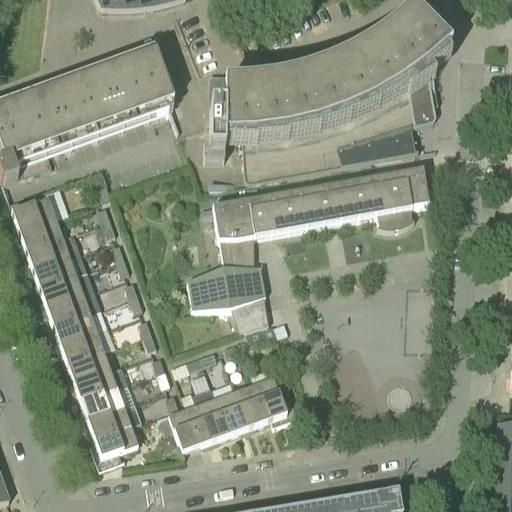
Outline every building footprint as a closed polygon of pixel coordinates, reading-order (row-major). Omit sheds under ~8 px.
[(91,0),(99,17),(109,18),(119,18),(129,18),(139,17),(147,16),(156,14),(166,12),(175,9),(179,8),(184,6),(181,0),(91,0)] [(437,111),(432,86),(429,81),(448,65),(443,60),(449,55),(410,16),(401,25),(390,34),(380,42),(370,49),(358,57),(347,62),(335,69),(324,73),(309,79),(300,82),(286,85),(276,87),(261,90),(249,91),(235,92),(224,92),(224,96),(224,103),(209,102),(208,133),(208,151),(202,151),(202,168),(222,168),(223,144),(240,145),(243,187),(244,189),(246,190),(248,191),(249,191),(416,161),(435,157),(434,156),(416,159),(413,159),(409,136),(430,129),(431,129),(431,128),(432,128),(432,127),(433,127),(433,126),(433,125),(434,125),(434,124),(434,123),(434,122),(433,122),(432,112),(437,111)] [(43,154),(102,133),(166,109),(167,112),(171,111),(152,57),(0,111),(0,192),(0,193),(50,175),(43,154)] [(233,315),(245,339),(255,335),(267,333),(264,314),(264,305),(259,275),(248,275),(248,246),(372,224),(374,236),(378,237),(382,238),(386,239),(390,239),(395,238),(402,236),(406,234),(409,231),(412,229),(410,215),(427,212),(421,176),(211,214),(200,216),(203,228),(213,226),(218,248),(220,276),(185,289),(190,318),(228,317),(233,315)] [(101,210),(110,207),(105,193),(96,196),(101,210)] [(17,240),(54,227),(46,208),(28,214),(24,206),(7,212),(17,240)] [(100,231),(109,228),(104,214),(95,218),(100,231)] [(24,259),(60,246),(54,227),(17,240),(24,259)] [(105,245),(114,242),(109,228),(100,231),(105,245)] [(31,278),(67,265),(60,246),(24,259),(31,278)] [(114,269),(122,266),(117,252),(109,255),(114,269)] [(38,297),(74,284),(67,265),(31,278),(38,297)] [(119,283),(127,280),(122,266),(114,269),(119,283)] [(44,316),(81,302),(74,284),(38,297),(44,316)] [(127,307),(136,304),(131,290),(122,293),(127,307)] [(51,334),(88,321),(81,302),(44,316),(51,334)] [(133,321),(141,318),(136,304),(127,307),(133,321)] [(58,353),(94,340),(88,321),(51,334),(58,353)] [(141,344),(150,341),(145,327),(136,331),(141,344)] [(272,333),(267,333),(255,335),(245,339),(247,346),(250,345),(251,350),(259,346),(276,344),(272,333)] [(65,372),(101,359),(94,340),(58,353),(65,372)] [(146,358),(155,355),(150,341),(141,344),(146,358)] [(236,351),(239,359),(253,354),(251,350),(250,345),(247,346),(236,351)] [(239,359),(236,351),(222,356),(223,360),(225,364),(239,359)] [(72,391),(108,378),(101,359),(65,372),(72,391)] [(201,373),(215,368),(212,359),(198,364),(201,373)] [(187,378),(201,373),(198,364),(184,369),(187,378)] [(155,382),(163,379),(158,365),(150,368),(155,382)] [(79,410),(115,396),(108,378),(72,391),(79,410)] [(160,396),(168,393),(163,379),(155,382),(160,396)] [(188,381),(182,383),(184,397),(211,392),(209,379),(189,383),(188,381)] [(251,394),(265,430),(269,429),(271,434),(296,425),(287,402),(278,406),(271,387),(251,394)] [(214,393),(218,404),(234,400),(231,389),(214,393)] [(246,437),(265,430),(251,394),(233,401),(246,437)] [(85,428),(122,415),(115,396),(79,410),(85,428)] [(227,444),(246,437),(233,401),(214,407),(227,444)] [(168,420),(177,417),(172,403),(163,406),(168,420)] [(208,451),(227,444),(214,407),(195,414),(208,451)] [(195,414),(178,420),(167,425),(176,449),(180,461),(208,451),(195,414)] [(92,447),(129,434),(122,415),(85,428),(92,447)] [(163,442),(172,439),(167,425),(158,428),(163,442)] [(495,456),(511,457),(511,432),(496,431),(495,456)] [(129,434),(92,447),(94,452),(89,454),(98,478),(120,470),(117,461),(136,454),(129,434)] [(494,481),(511,482),(511,457),(495,456),(494,481)] [(493,506),(511,506),(511,482),(494,481),(493,506)] [(398,511),(396,500),(320,511),(398,511)]
